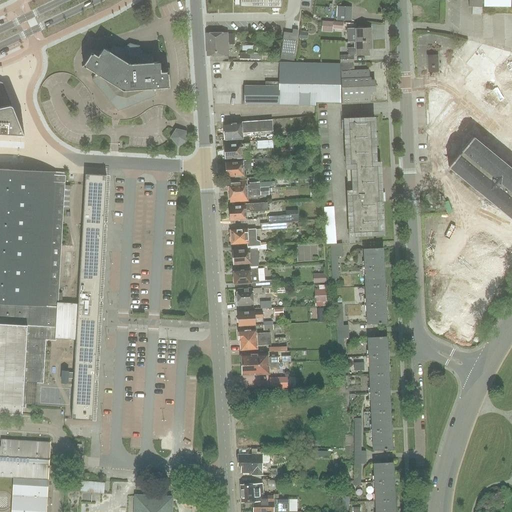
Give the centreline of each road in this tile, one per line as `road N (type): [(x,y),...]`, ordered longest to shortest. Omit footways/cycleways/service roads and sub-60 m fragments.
road 1 (residential): [(229,511),(206,166)]
road 2 (residential): [(417,341),(400,0)]
road 3 (residential): [(206,166),(197,10)]
road 4 (unknown): [(63,511),(59,360)]
road 5 (unclassified): [(439,511),(455,435),(481,374)]
road 6 (residential): [(206,166),(77,159)]
road 7 (residential): [(420,462),(417,341)]
